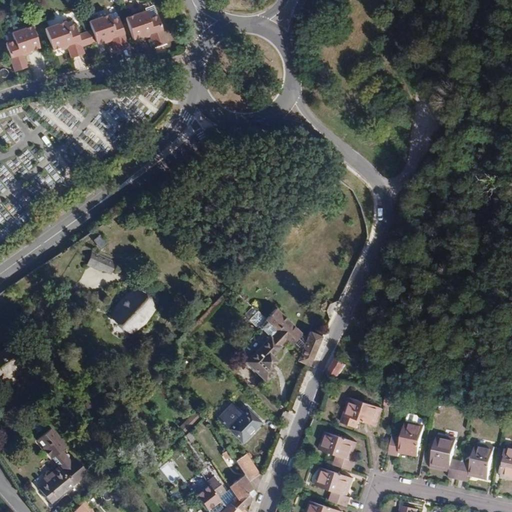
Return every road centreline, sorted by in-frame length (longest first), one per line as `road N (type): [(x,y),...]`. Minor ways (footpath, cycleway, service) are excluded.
road 1 (residential): [(320,137),(376,178),(382,226),(263,511)]
road 2 (tertiary): [(166,152),(0,274)]
road 3 (residential): [(0,98),(195,62)]
road 4 (unknown): [(422,112),(442,91),(483,0)]
road 5 (unknown): [(0,340),(74,293),(106,283)]
